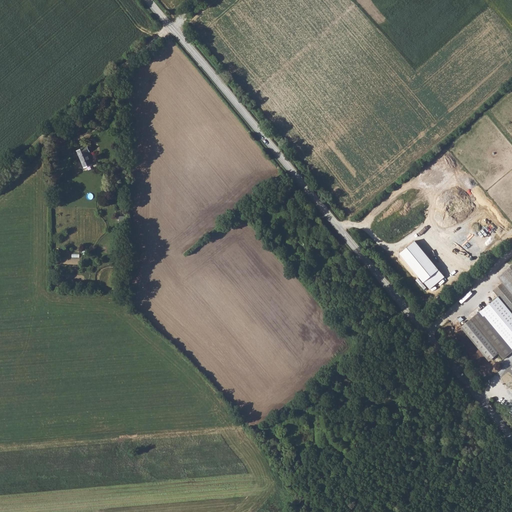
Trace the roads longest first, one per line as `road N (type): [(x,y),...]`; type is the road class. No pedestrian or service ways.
road 1 (tertiary): [(149,0),(511,436)]
road 2 (track): [(203,0),(0,177)]
